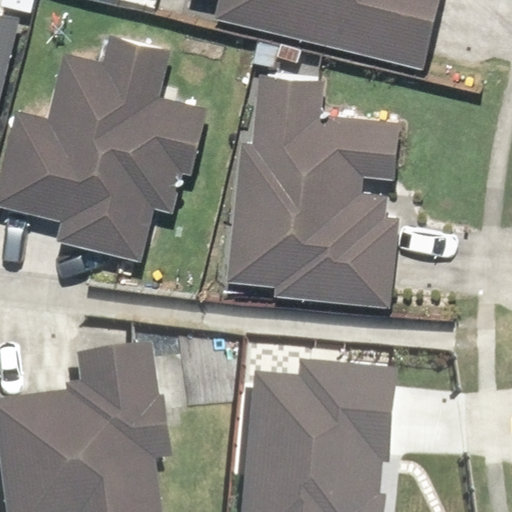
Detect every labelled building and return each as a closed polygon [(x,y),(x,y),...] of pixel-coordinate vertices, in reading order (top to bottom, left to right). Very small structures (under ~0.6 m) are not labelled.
[(222,0),(217,19),(420,72),(438,0),(222,0)] [(0,94),(19,22),(0,17),(0,94)] [(18,112),(0,180),(0,203),(56,219),(51,238),(137,261),(151,209),(171,214),(200,107),(162,96),(175,47),(115,31),(107,63),(64,51),(45,120),(18,112)] [(252,142),(233,141),(225,279),(272,281),(271,298),(392,306),(398,212),(381,211),(382,192),(361,191),(362,174),(387,175),(391,118),(315,113),(317,76),(256,72),(252,142)] [(267,380),(248,378),(235,511),(382,511),(396,366),(269,354),(267,380)] [(74,401),(0,408),(0,511),(162,511),(158,470),(170,469),(159,360),(71,370),(74,401)]
